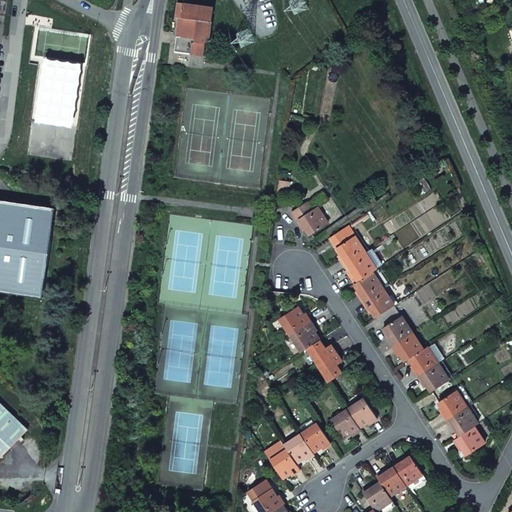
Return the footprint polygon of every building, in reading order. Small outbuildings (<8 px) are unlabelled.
[(208,43),(213,8),(178,4),(176,17),(179,18),(175,52),(204,56),(206,43),(208,43)] [(85,68),(41,62),(33,122),(77,128),(85,68)] [(279,180),(278,193),(284,194),(286,181),(279,180)] [(0,292),(43,298),(55,208),(16,202),(0,200),(0,292)] [(292,212),(297,220),(312,211),(307,202),(292,212)] [(312,211),(297,220),(303,229),(305,227),(310,235),(328,224),(317,207),(312,211)] [(354,236),(337,248),(342,256),(340,257),(346,266),(366,253),(354,236)] [(366,253),(346,266),(351,275),(353,273),(359,281),(372,273),(376,270),(366,253)] [(359,281),(355,284),(360,292),(358,294),(364,302),(383,289),(372,273),(359,281)] [(383,289),(364,302),(369,311),(371,309),(376,317),(394,306),(383,289)] [(392,295),(388,297),(394,306),(398,304),(392,295)] [(298,307),(280,319),(291,335),(310,322),(305,314),(303,315),(298,307)] [(401,316),(383,328),(389,336),(387,337),(393,346),(412,333),(401,316)] [(310,322),(291,335),(302,352),(308,348),(320,340),(314,332),(316,331),(310,322)] [(412,333),(393,346),(398,355),(400,353),(405,361),(410,359),(423,350),(412,333)] [(320,340),(308,348),(318,365),(336,353),(330,345),(325,348),(320,340)] [(423,350),(410,359),(415,367),(413,368),(419,377),(438,364),(427,347),(423,350)] [(336,353),(318,365),(329,382),(342,374),(336,366),(342,362),(336,353)] [(438,364),(419,377),(424,385),(426,384),(432,392),(449,380),(438,364)] [(456,391),(438,402),(444,411),(442,412),(447,420),(467,408),(456,391)] [(365,399),(348,410),(360,428),(368,422),(369,424),(377,419),(365,399)] [(0,402),(0,459),(11,448),(28,430),(0,402)] [(467,408),(447,420),(453,429),(455,428),(461,436),(474,427),(478,424),(467,408)] [(348,410),(331,421),(343,439),(351,433),(352,435),(361,430),(360,428),(348,410)] [(318,424),(301,435),(313,452),(321,447),(322,449),(331,443),(318,424)] [(461,436),(454,440),(460,449),(462,447),(467,455),(485,444),(474,427),(461,436)] [(301,435),(285,446),(287,450),(296,463),(304,458),(306,460),(314,454),(313,452),(301,435)] [(265,452),(271,461),(283,478),(291,473),(292,475),(301,469),(296,463),(287,450),(285,446),(282,441),(265,452)] [(402,460),(393,465),(395,467),(406,485),(423,474),(411,457),(403,462),(402,460)] [(385,471),(377,477),(381,483),(390,496),(406,485),(395,467),(386,473),(385,471)] [(279,496),(276,497),(266,481),(248,493),(260,511),(272,511),(282,505),(284,504),(279,496)] [(371,486),(363,492),(375,510),(376,511),(392,500),(390,496),(381,483),(372,488),(371,486)]
